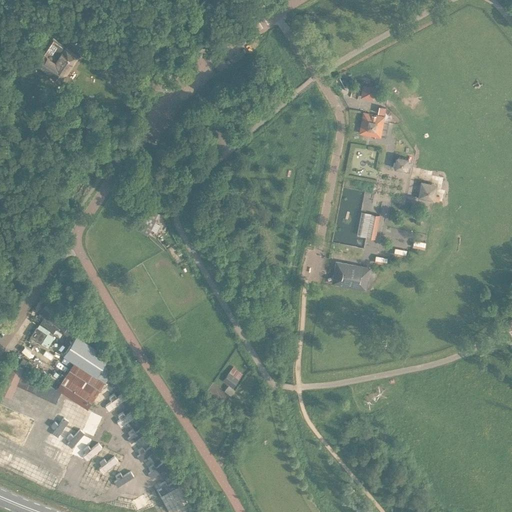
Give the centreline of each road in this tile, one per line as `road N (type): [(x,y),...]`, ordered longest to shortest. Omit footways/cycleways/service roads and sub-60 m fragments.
road 1 (residential): [(75,234),(175,85),(277,13)]
road 2 (unclassified): [(305,281),(314,270),(340,137),(334,104),(277,13)]
road 3 (unclassified): [(0,344),(75,234)]
